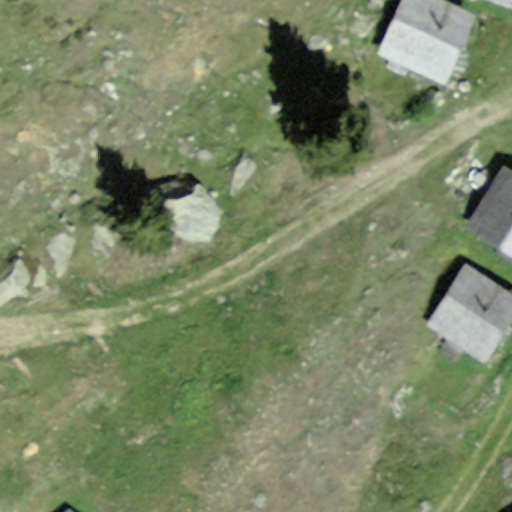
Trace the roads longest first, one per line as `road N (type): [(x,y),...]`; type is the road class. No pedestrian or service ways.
road 1 (track): [(0,331),(158,308),(234,275),(511,102)]
road 2 (track): [(511,405),(442,511)]
